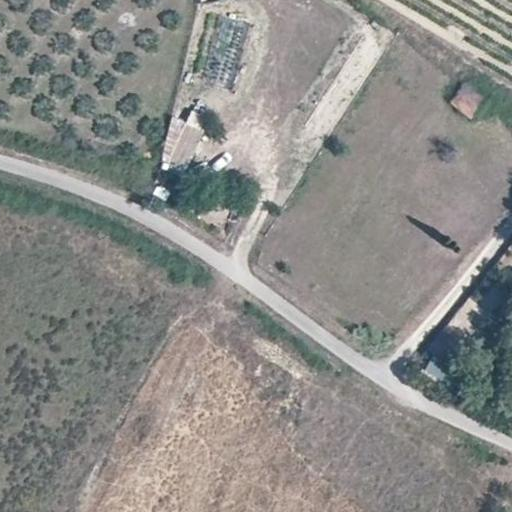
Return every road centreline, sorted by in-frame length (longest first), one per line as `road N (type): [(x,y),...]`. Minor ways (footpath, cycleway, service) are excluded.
road 1 (unclassified): [(0,161),(121,201),(231,267),(369,370),(511,444)]
road 2 (track): [(511,227),(381,377)]
